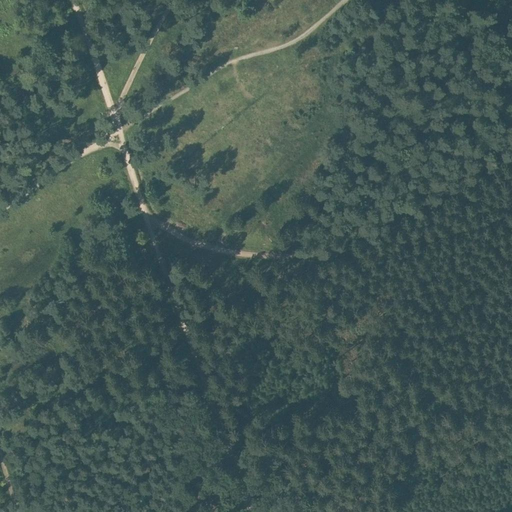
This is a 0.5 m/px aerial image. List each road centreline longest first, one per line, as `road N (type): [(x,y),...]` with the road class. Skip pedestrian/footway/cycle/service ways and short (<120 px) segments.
road 1 (track): [(149,222),(191,243),(250,257),(325,254),(400,242),(511,206)]
road 2 (track): [(249,511),(149,222)]
road 3 (track): [(345,0),(299,40),(227,63),(116,134)]
road 4 (track): [(116,134),(73,0)]
road 5 (track): [(116,134),(0,211)]
road 6 (track): [(174,0),(112,119)]
